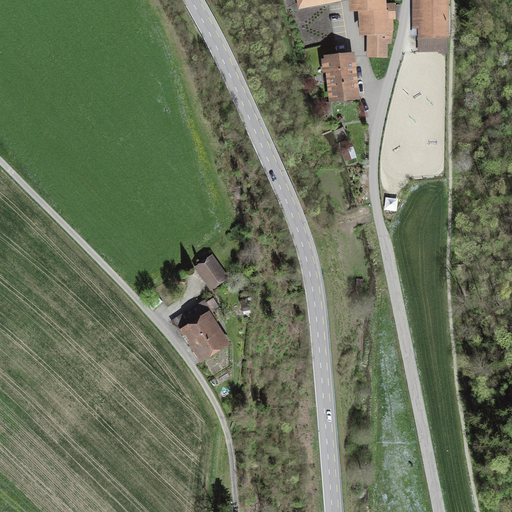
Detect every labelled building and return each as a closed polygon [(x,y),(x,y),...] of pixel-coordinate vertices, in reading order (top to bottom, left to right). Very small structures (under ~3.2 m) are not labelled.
[(369,32),(369,55),(385,56),(385,43),(390,43),(392,17),(394,17),(393,6),(383,6),(383,0),(351,0),(352,8),(363,7),(364,32),(369,32)] [(444,35),(447,35),(447,0),(419,0),(420,51),(437,51),(437,43),(444,42),(444,35)] [(332,98),(355,96),(351,57),(322,60),(324,72),(329,71),(332,98)] [(330,102),(323,103),(324,115),(332,114),(330,102)] [(343,150),(346,160),(356,156),(353,146),(343,150)] [(386,176),(385,186),(395,188),(397,177),(386,176)] [(197,268),(206,281),(213,275),(218,282),(225,277),(212,258),(197,268)] [(217,320),(205,300),(176,319),(183,331),(186,330),(203,356),(224,343),(212,324),(217,320)]
